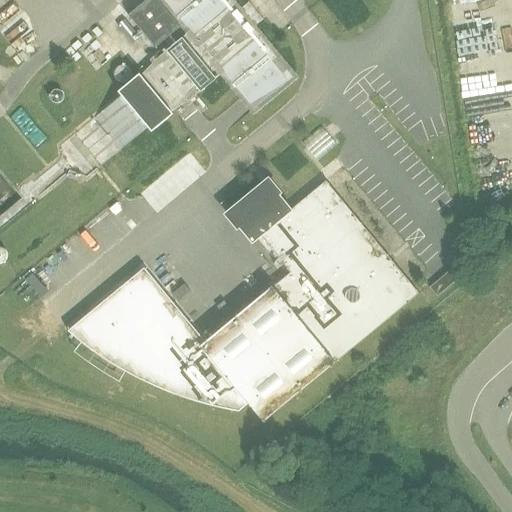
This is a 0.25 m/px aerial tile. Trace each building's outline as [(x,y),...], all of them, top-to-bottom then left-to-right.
[(94,118),(121,150),(219,68),(254,110),(293,77),(229,0),(162,0),(193,36),(94,118)] [(177,27),(154,0),(151,0),(130,18),(154,47),(177,27)] [(102,166),(121,150),(94,118),(60,146),(62,158),(34,181),(32,179),(17,191),(23,197),(0,216),(0,230),(70,172),(87,178),(97,170),(100,174),(105,170),(102,166)] [(325,181),(291,210),(278,194),(280,192),(267,176),(222,213),(236,229),(238,227),(251,243),(260,236),(290,273),(272,288),(271,287),(205,342),(144,268),(68,331),(58,339),(91,364),(100,356),(109,362),(117,367),(124,371),(139,379),(154,386),(163,390),(172,393),(183,397),(195,401),(207,405),(220,408),(229,410),(238,411),(247,404),(263,422),(419,294),(325,181)] [(453,268),(429,287),(437,297),(461,277),(453,268)]
